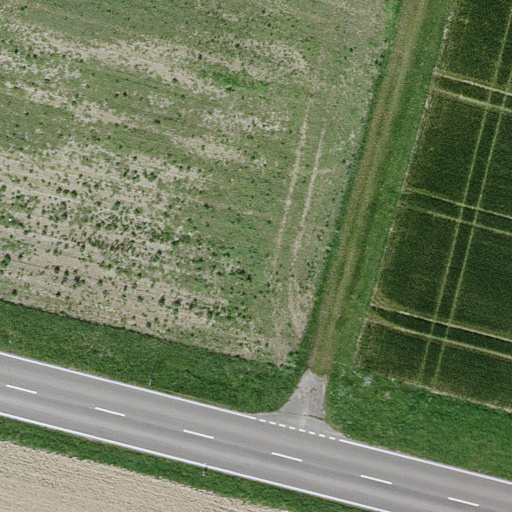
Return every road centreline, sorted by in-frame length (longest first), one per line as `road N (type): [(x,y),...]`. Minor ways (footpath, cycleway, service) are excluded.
road 1 (primary): [(0,384),(502,511)]
road 2 (track): [(297,460),(419,0)]
